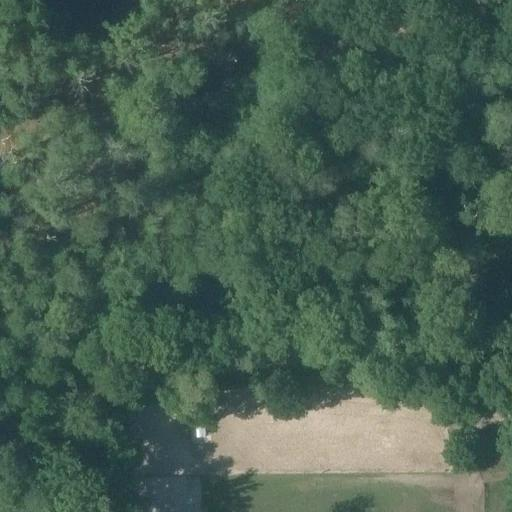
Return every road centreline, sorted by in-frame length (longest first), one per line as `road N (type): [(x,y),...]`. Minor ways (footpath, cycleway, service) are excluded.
road 1 (track): [(0,394),(192,345),(256,338),(456,354)]
road 2 (track): [(511,364),(456,354),(511,383)]
